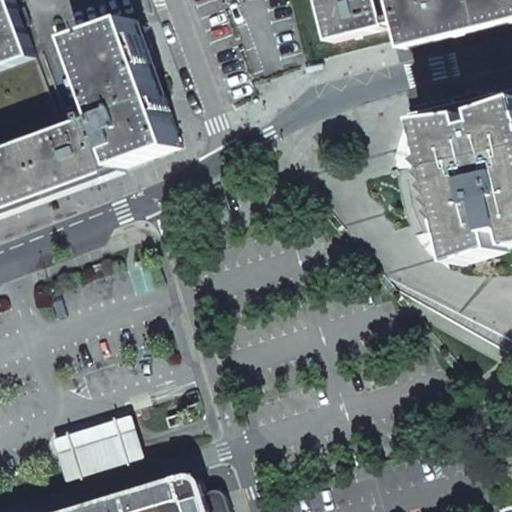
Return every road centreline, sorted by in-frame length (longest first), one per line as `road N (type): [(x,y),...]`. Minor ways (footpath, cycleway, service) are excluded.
road 1 (secondary): [(511,54),(328,100),(227,155)]
road 2 (residential): [(238,446),(159,195)]
road 3 (residential): [(20,511),(238,446)]
road 4 (secondary): [(159,195),(0,264)]
road 5 (residential): [(170,0),(227,155)]
